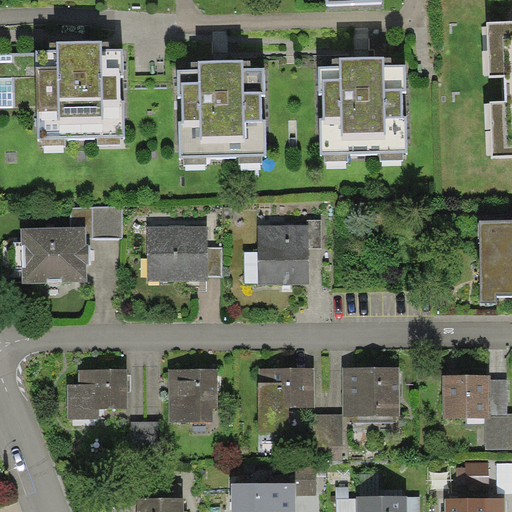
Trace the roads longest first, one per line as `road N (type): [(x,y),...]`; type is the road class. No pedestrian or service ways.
road 1 (residential): [(0,343),(511,338)]
road 2 (residential): [(0,390),(46,511)]
